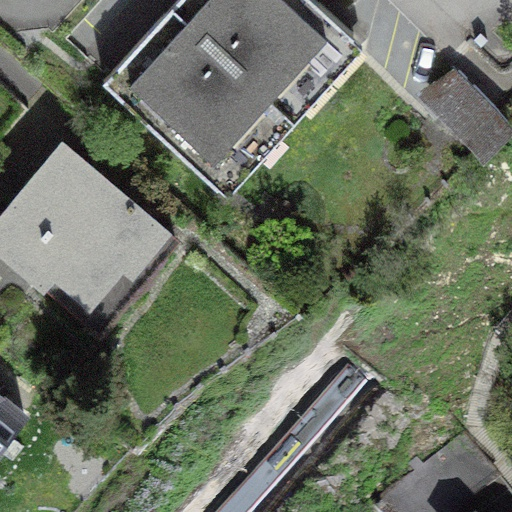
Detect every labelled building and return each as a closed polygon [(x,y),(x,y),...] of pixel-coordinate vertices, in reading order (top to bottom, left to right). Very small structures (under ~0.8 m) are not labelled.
[(351,31),(316,0),(174,0),(104,78),(215,178),(351,31)] [(511,154),(511,106),(485,83),(455,119),(506,162),(511,154)] [(84,160),(61,141),(0,214),(0,242),(41,277),(34,286),(80,324),(88,315),(99,324),(173,235),(129,199),(150,174),(105,136),(84,160)] [(0,436),(20,412),(0,395),(0,436)] [(505,484),(464,433),(373,502),(381,511),(441,511),(461,497),(472,510),(505,484)]
